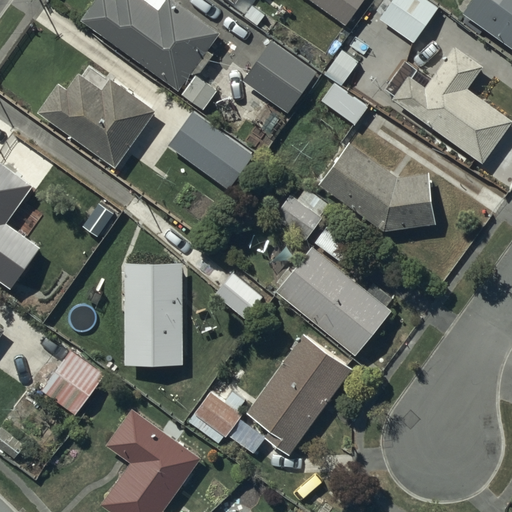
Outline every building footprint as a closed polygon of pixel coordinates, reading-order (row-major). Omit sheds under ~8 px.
[(119,0),(99,0),(84,21),(179,92),(223,33),(178,0),(169,0),(120,0),(119,0)] [(313,0),(347,24),(364,0),(313,0)] [(438,9),(424,0),(393,0),(379,20),(371,14),(362,27),(389,47),(400,33),(414,43),(438,9)] [(511,0),(471,0),(463,13),(511,47),(511,0)] [(317,71),(273,41),(245,80),(289,111),(317,71)] [(405,61),(385,89),(394,95),(391,100),(483,165),(511,123),(511,121),(468,90),(484,67),(455,46),(431,80),(405,61)] [(358,61),(343,50),(327,72),(342,83),(358,61)] [(62,83),(41,113),(116,166),(156,111),(112,80),(110,82),(87,66),(71,90),(62,83)] [(199,76),(186,94),(204,107),(217,89),(199,76)] [(367,108),(335,84),(323,100),(355,124),(367,108)] [(253,151),(193,108),(169,143),(230,185),(253,151)] [(397,179),(352,142),(321,186),(385,232),(435,225),(428,175),(397,179)] [(35,189),(0,163),(0,279),(14,289),(43,248),(9,224),(35,189)] [(293,194),(276,216),(307,240),(324,218),(293,194)] [(283,285),(278,291),(356,355),(393,311),(315,247),(294,273),(289,269),(279,282),(283,285)] [(184,264),(126,265),(127,365),(186,364),(184,264)] [(233,272),(217,293),(248,318),(265,297),(233,272)] [(293,456),(352,368),(302,334),(248,413),(241,407),(246,400),(232,390),(224,401),(211,392),(190,422),(221,443),(226,436),(229,438),(230,436),(257,454),(267,438),(293,456)] [(59,368),(44,391),(79,415),(106,375),(62,346),(51,363),(59,368)] [(135,409),(107,444),(132,464),(101,504),(110,511),(166,511),(165,510),(202,458),(135,409)] [(24,443),(0,429),(0,449),(15,458),(24,443)]
